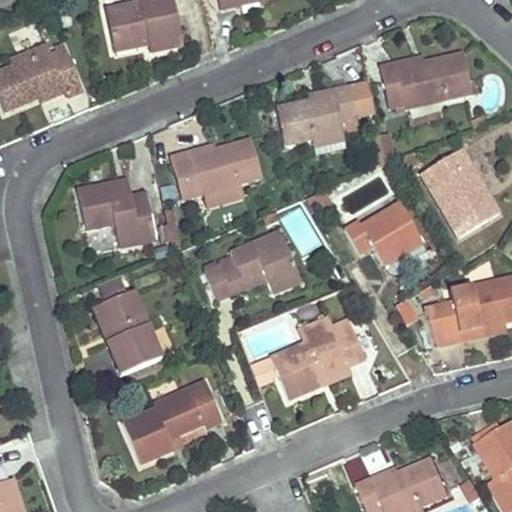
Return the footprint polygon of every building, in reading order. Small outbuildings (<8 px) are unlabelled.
[(137,0),(138,4),(103,12),(110,46),(146,39),(148,48),(149,56),(182,48),(172,0),(137,0)] [(216,0),(219,11),(237,7),(236,3),(251,0),(216,0)] [(146,39),(110,46),(112,55),(148,48),(146,39)] [(45,46),(8,61),(10,68),(48,53),(45,46)] [(64,50),(63,46),(55,51),(56,55),(64,50)] [(10,68),(0,72),(0,106),(4,115),(37,102),(38,101),(62,91),(64,95),(66,100),(82,93),(64,50),(56,55),(50,57),(48,53),(10,68)] [(395,66),(379,70),(388,112),(405,108),(406,113),(438,106),(472,98),(463,56),(423,65),(397,71),(395,66)] [(422,60),(395,66),(397,71),(423,65),(422,60)] [(311,143),(342,136),(359,132),(356,120),(372,117),(365,86),(349,89),(331,93),(332,99),(306,104),(275,110),(284,149),(311,143)] [(38,101),(40,106),(64,95),(62,91),(38,101)] [(331,93),(306,98),(306,104),(332,99),(331,93)] [(438,106),(406,113),(410,127),(442,120),(438,106)] [(481,116),(469,121),(473,128),(484,123),(481,116)] [(374,164),(382,162),(392,160),(386,132),(376,134),(368,136),(374,164)] [(342,136),(311,143),(313,149),(344,142),(342,136)] [(260,181),(249,143),(213,153),(189,160),(188,155),(168,160),(180,203),(202,197),(233,188),(241,186),(260,181)] [(211,148),(188,155),(189,160),(213,153),(211,148)] [(500,216),(461,151),(421,175),(458,240),(500,216)] [(126,184),(116,186),(120,202),(130,200),(126,184)] [(116,186),(75,194),(84,234),(112,228),(116,252),(154,244),(144,197),(130,200),(120,202),(116,186)] [(233,188),(202,197),(205,208),(244,197),(241,186),(233,188)] [(421,246),(397,204),(360,226),(358,222),(344,231),(358,256),(371,248),(383,269),(421,246)] [(271,214),(260,219),(262,226),(274,221),(271,214)] [(231,261),(202,273),(214,302),(246,289),(243,283),(264,274),(266,280),(272,293),(301,281),(280,234),(228,255),(231,261)] [(421,246),(383,269),(388,277),(426,254),(421,246)] [(166,247),(151,251),(153,260),(167,257),(166,247)] [(243,283),(246,289),(266,280),(264,274),(243,283)] [(159,361),(130,294),(124,296),(117,279),(94,288),(102,305),(97,307),(111,341),(105,344),(120,378),(159,361)] [(511,279),(448,294),(453,317),(436,320),(441,347),(460,342),(458,334),(504,324),(511,322),(511,279)] [(418,318),(408,301),(395,308),(405,327),(408,325),(416,319),(418,318)] [(97,307),(90,310),(105,344),(111,341),(97,307)] [(408,325),(412,332),(420,326),(416,319),(408,325)] [(296,333),(301,346),(332,333),(330,329),(327,321),(296,333)] [(330,329),(332,333),(334,340),(352,333),(347,323),(330,329)] [(504,324),(458,334),(460,342),(505,332),(504,324)] [(301,346),(270,360),(288,403),(321,388),(317,377),(346,365),(348,370),(364,363),(352,333),(334,340),(332,333),(301,346)] [(262,364),(248,369),(251,378),(265,372),(262,364)] [(317,377),(321,388),(350,376),(348,370),(346,365),(317,377)] [(265,372),(251,378),(254,387),(269,381),(265,372)] [(155,411),(120,426),(139,467),(173,453),(168,442),(178,437),(202,426),(204,432),(222,424),(204,383),(187,391),(188,396),(155,411)] [(187,391),(152,406),(155,411),(188,396),(187,391)] [(476,447),(502,432),(498,424),(472,440),(476,447)] [(476,447),(476,448),(496,481),(489,486),(503,511),(511,511),(511,425),(502,432),(476,447)] [(168,442),(173,453),(183,448),(178,437),(168,442)] [(412,511),(447,498),(431,460),(397,475),(373,485),(372,480),(371,480),(355,486),(365,511),(380,511),(383,511),(412,511)] [(395,470),(371,480),(372,480),(373,485),(397,475),(395,470)] [(9,482),(0,484),(0,492),(11,489),(9,482)] [(475,495),(469,485),(463,488),(469,499),(475,495)] [(0,511),(18,511),(11,489),(0,492),(0,511)]
